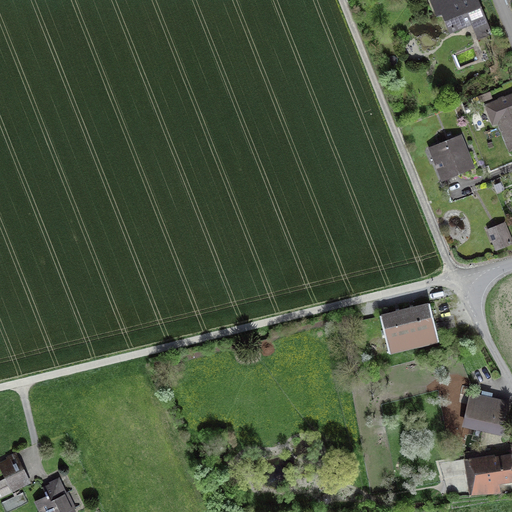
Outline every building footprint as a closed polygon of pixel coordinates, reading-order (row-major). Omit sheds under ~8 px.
[(459,0),(428,0),(444,38),(469,28),(475,44),(491,37),(475,0),(465,0),(461,2),(459,0)] [(511,94),(482,106),(491,128),(497,125),(509,154),(511,152),(511,94)] [(460,136),(427,149),(440,183),(473,170),(460,136)] [(511,241),(505,224),(486,232),(494,253),(511,246),(511,241)] [(425,304),(377,316),(387,357),(435,345),(425,304)] [(508,404),(467,394),(459,428),(499,438),(508,404)] [(16,454),(0,460),(0,471),(9,494),(29,486),(16,454)] [(511,488),(507,455),(465,462),(470,498),(511,491),(511,488)] [(75,511),(59,479),(41,489),(53,511),(75,511)]
